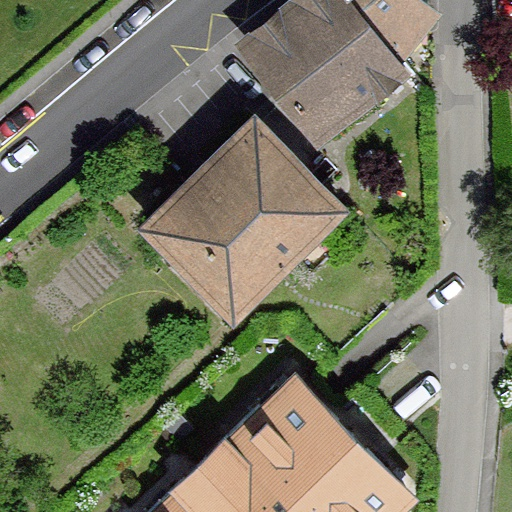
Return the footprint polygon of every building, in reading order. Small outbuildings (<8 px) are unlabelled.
[(395,48),(357,0),(303,0),(253,40),(321,128),(405,61),(395,48)] [(423,0),(357,0),(395,48),(430,5),(423,0)] [(257,116),(150,220),(236,306),(295,249),(314,269),(336,248),(315,227),(340,201),(257,116)] [(264,400),(203,460),(253,511),(382,511),(408,488),(368,448),(360,457),(332,428),(341,419),(302,380),(272,408),(264,400)] [(253,511),(203,460),(149,511),(253,511)]
